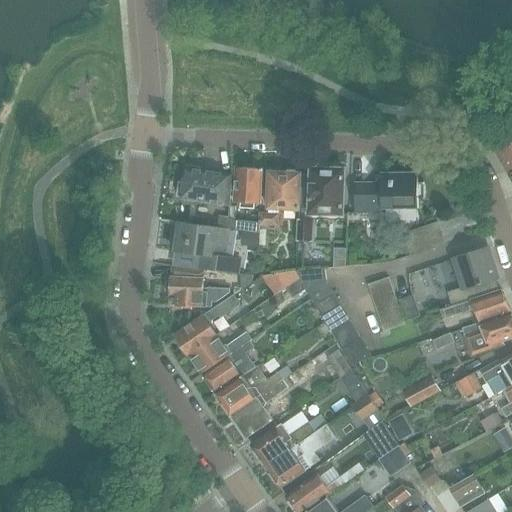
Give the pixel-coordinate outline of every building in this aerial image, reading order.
[(511,169),(511,141),(496,151),(508,172),(511,169)] [(300,203),(304,203),(304,212),(311,212),(344,214),(345,170),(342,169),(339,166),(332,166),(329,169),(313,169),(313,173),(304,174),(301,175),(300,203)] [(232,196),(232,190),(233,190),(233,177),(233,176),(199,172),(200,168),(189,167),(189,170),(187,170),(185,185),(181,184),(180,195),(183,196),(183,198),(231,205),(232,196)] [(236,203),(261,204),(263,170),(237,168),(236,203)] [(300,209),(300,203),(301,175),(301,174),(299,174),(297,171),(288,170),(285,173),(271,173),(269,212),(280,212),(280,208),(300,209)] [(383,182),(356,183),(356,213),(383,213),(383,209),(419,209),(419,198),(423,198),(423,183),(419,183),(419,175),(404,175),(404,173),(383,174),(383,182)] [(261,214),(260,224),(260,225),(278,225),(279,214),(261,214)] [(219,227),(234,229),(235,221),(235,219),(220,217),(219,227)] [(299,219),(299,241),(313,241),(313,219),(299,219)] [(260,224),(235,221),(234,229),(260,233),(260,225),(260,224)] [(411,256),(445,245),(438,222),(404,234),(411,256)] [(179,223),(175,251),(202,255),(200,268),(239,273),(241,260),(226,257),(230,230),(179,223)] [(489,248),(454,259),(466,288),(451,292),(457,306),(499,292),(499,290),(495,279),(498,278),(489,248)] [(205,271),(172,266),(171,280),(168,282),(167,290),(170,292),(170,295),(174,295),(173,306),(207,307),(208,302),(217,302),(230,293),(231,289),(209,288),(209,289),(204,288),(205,271)] [(327,282),(325,270),(325,269),(296,271),(276,274),(286,288),(300,279),(306,288),(307,290),(328,282),(327,282)] [(241,274),(242,290),(253,283),(254,276),(241,274)] [(369,285),(373,297),(394,290),(389,278),(369,285)] [(328,282),(307,290),(316,305),(334,293),(328,282)] [(499,292),(457,306),(444,310),(447,318),(471,310),(470,307),(473,305),(481,323),(511,312),(511,310),(502,289),(499,290),(499,292)] [(398,301),(394,290),(373,297),(377,308),(398,301)] [(316,305),(322,316),(341,304),(334,293),(316,305)] [(175,335),(189,355),(217,336),(210,325),(212,324),(211,321),(220,315),(221,318),(241,305),(234,295),(175,335)] [(377,308),(381,320),(402,313),(398,301),(377,308)] [(351,321),(341,304),(322,316),(332,332),(351,321)] [(463,328),(472,356),(505,345),(503,341),(511,338),(511,312),(481,323),(463,328)] [(406,325),(402,313),(381,320),(385,332),(406,325)] [(351,321),(332,332),(342,349),(361,337),(351,321)] [(203,374),(251,341),(252,340),(247,334),(228,347),(227,345),(224,346),(217,336),(189,355),(190,355),(203,374)] [(437,350),(454,343),(450,334),(433,341),(437,350)] [(373,358),(361,337),(342,349),(352,365),(373,358)] [(216,394),(242,376),(236,366),(247,359),(244,355),(255,348),(251,341),(203,374),(216,394)] [(339,350),(327,358),(341,379),(352,370),(339,350)] [(504,391),(511,386),(511,358),(502,364),(483,375),(487,383),(489,382),(496,395),(504,391)] [(231,416),(231,417),(287,378),(295,373),(289,365),(271,378),(261,364),(242,376),(216,394),(231,416)] [(474,374),(460,382),(468,397),(483,389),(474,374)] [(433,377),(405,392),(412,406),(441,391),(433,377)] [(287,378),(231,417),(247,439),(274,420),(265,407),(267,403),(292,386),(287,378)] [(511,414),(511,386),(504,391),(511,403),(501,409),(506,418),(511,414)] [(353,407),(362,420),(379,409),(370,396),(353,407)] [(252,445),(266,467),(317,432),(316,432),(310,422),(290,436),(282,424),(252,445)] [(328,425),(316,432),(317,432),(266,467),(281,488),(321,461),(316,453),(337,438),(328,425)] [(400,446),(379,460),(391,477),(412,463),(400,446)] [(434,469),(445,483),(458,473),(447,459),(434,469)] [(328,487),(318,473),(287,496),(298,511),(306,511),(328,496),(328,497),(366,469),(361,462),(328,487)] [(486,494),(476,475),(451,488),(462,508),(486,494)] [(416,492),(416,491),(406,487),(405,488),(404,487),(387,498),(394,508),(411,496),(410,496),(416,492)] [(367,511),(375,507),(366,496),(343,511),(339,511),(328,497),(328,496),(306,511),(367,511)] [(469,511),(497,511),(490,499),(469,511)]
